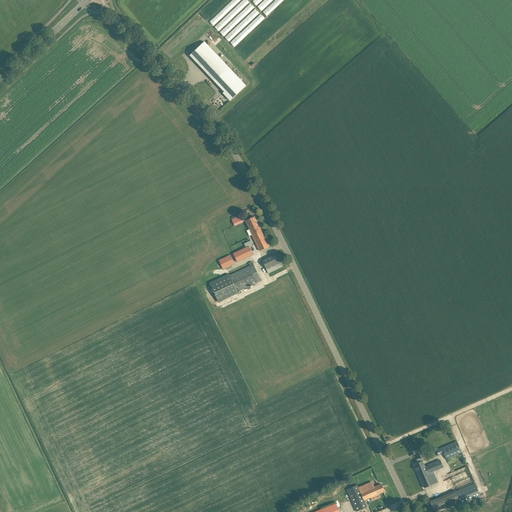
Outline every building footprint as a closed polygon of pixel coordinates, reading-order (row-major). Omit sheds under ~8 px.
[(231,0),(209,21),(213,26),(241,0),(231,0)] [(247,0),(242,0),(214,27),(219,32),(219,31),(224,37),(229,41),(260,12),(255,7),(255,8),(247,0)] [(261,11),(272,0),(263,0),(257,6),(261,11)] [(234,47),(265,18),(261,13),(230,42),(234,47)] [(211,49),(204,42),(190,55),(214,81),(226,69),(209,51),(211,49)] [(226,69),(214,81),(224,92),(223,93),(230,101),(246,86),(228,67),(226,69)] [(232,219),(235,226),(244,221),(241,215),(232,219)] [(254,217),(245,221),(253,236),(262,232),(254,217)] [(262,232),(253,236),(260,251),(269,247),(262,232)] [(249,246),(233,254),(237,263),(253,255),(252,255),(252,253),(249,246)] [(262,260),(268,273),(278,269),(283,267),(281,262),(284,261),(280,252),(275,254),(262,260)] [(230,255),(219,261),(223,269),(234,264),(230,255)] [(228,274),(209,283),(219,303),(238,294),(237,292),(261,280),(253,264),(229,276),(228,274)] [(268,294),(260,297),(266,314),(275,311),(268,294)] [(289,304),(280,307),(285,320),(294,317),(289,304)] [(479,454),(481,453),(482,452),(484,450),(484,448),(484,445),(483,442),(481,440),(479,439),(476,438),(473,439),(470,441),(469,443),(468,446),(469,448),(470,451),(471,453),(474,454),(477,454),(479,454)] [(444,454),(447,460),(462,454),(457,442),(436,451),(439,456),(444,454)] [(449,468),(458,464),(456,458),(447,461),(449,468)] [(419,475),(424,488),(437,482),(433,471),(443,467),(440,460),(432,463),(433,464),(430,465),(432,469),(419,475)] [(422,461),(414,464),(419,475),(432,469),(430,465),(425,467),(422,461)] [(475,483),(468,466),(441,477),(449,494),(475,483)] [(364,500),(373,496),(370,489),(374,487),(372,482),(358,488),(357,485),(347,490),(356,511),(367,507),(364,500)] [(374,487),(370,489),(373,496),(384,491),(381,484),(374,487)] [(475,484),(456,491),(462,505),(481,497),(475,484)]
